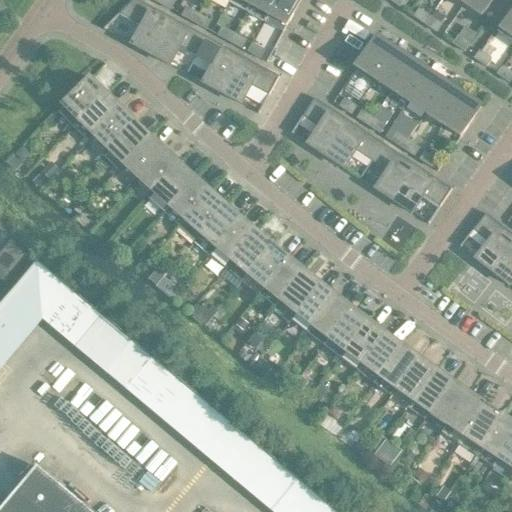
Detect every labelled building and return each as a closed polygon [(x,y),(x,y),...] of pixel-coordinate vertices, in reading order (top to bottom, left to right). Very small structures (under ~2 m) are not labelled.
[(151,56),(172,19),(136,0),(134,0),(119,15),(142,28),(132,46),(151,56)] [(170,0),(160,0),(159,4),(170,10),(175,2),(170,0)] [(247,13),(253,0),(230,0),(229,3),(247,13)] [(264,23),(276,0),(253,0),(247,13),(264,23)] [(276,0),(264,23),(265,23),(269,17),(287,26),(301,0),(276,0)] [(404,0),(393,0),(392,2),(403,10),(408,2),(404,0)] [(467,0),(464,5),(482,17),(493,0),(467,0)] [(194,23),(198,15),(187,9),(182,17),(194,23)] [(426,25),(431,18),(419,10),(414,17),(426,25)] [(198,15),(194,23),(206,30),(211,22),(198,15)] [(511,38),(511,15),(502,31),(511,38)] [(431,18),(426,25),(437,33),(442,26),(431,18)] [(172,19),(151,56),(170,66),(180,48),(197,57),(207,38),(172,19)] [(230,43),(235,35),(223,28),(218,36),(230,43)] [(235,35),(230,43),(242,49),(246,41),(235,35)] [(375,81),(396,49),(378,37),(357,69),(375,81)] [(459,37),(454,45),(465,53),(470,45),(459,37)] [(207,38),(197,57),(214,66),(204,84),(223,95),(243,58),(207,38)] [(248,53),(261,59),(265,52),(253,45),(248,53)] [(392,92),(413,60),(396,49),(375,81),(392,92)] [(475,59),(486,67),(491,60),(480,52),(475,59)] [(243,58),(223,95),(242,105),(251,87),(269,97),(279,78),(243,58)] [(409,103),(430,71),(413,60),(392,92),(409,103)] [(97,77),(113,90),(124,75),(108,63),(97,77)] [(498,75),(510,83),(511,79),(511,73),(503,68),(498,75)] [(430,71),(409,103),(426,114),(447,83),(430,71)] [(79,123),(107,95),(91,80),(64,107),(79,123)] [(447,83),(426,114),(443,126),(464,94),(447,83)] [(464,94),(443,126),(461,138),(482,106),(464,94)] [(107,95),(79,123),(75,128),(89,143),(121,109),(107,95)] [(327,157),(350,122),(315,99),(303,117),(320,128),(309,145),(327,157)] [(340,107),(352,115),(357,108),(345,100),(340,107)] [(374,119),(369,126),(380,134),(385,126),(393,115),(383,108),(375,120),(374,119)] [(109,152),(136,123),(121,109),(89,143),(103,158),(109,152)] [(369,126),(374,119),(362,112),(357,119),(369,126)] [(412,138),(419,121),(407,116),(399,133),(412,138)] [(350,122),(327,157),(345,169),(356,152),(372,162),(384,145),(350,122)] [(136,123),(109,152),(124,166),(151,137),(136,123)] [(403,149),(408,142),(396,134),(392,141),(403,149)] [(151,137),(124,166),(139,180),(166,151),(151,137)] [(408,142),(403,149),(414,156),(419,149),(408,142)] [(384,145),(372,162),(388,173),(376,190),(394,202),(417,167),(384,145)] [(23,148),(8,164),(16,171),(31,155),(23,148)] [(166,151),(139,180),(154,194),(181,165),(166,151)] [(420,160),(432,168),(437,161),(425,153),(420,160)] [(52,163),(41,174),(49,182),(60,171),(52,163)] [(181,165),(154,194),(169,208),(196,179),(181,165)] [(417,167),(394,202),(412,214),(423,197),(440,208),(452,190),(417,167)] [(196,179),(169,208),(185,222),(211,192),(196,179)] [(211,192),(185,222),(186,223),(180,229),(196,243),(201,236),(227,206),(211,192)] [(227,206),(201,236),(196,243),(195,243),(211,256),(242,220),(227,206)] [(493,273),(511,249),(511,234),(486,214),(473,232),(489,244),(476,260),(493,273)] [(242,220),(211,256),(226,270),(258,233),(242,220)] [(258,233),(226,270),(242,283),(273,246),(258,233)] [(0,279),(5,283),(28,256),(12,242),(0,256),(0,279)] [(273,246),(242,283),(258,296),(264,289),(289,259),(273,246)] [(511,249),(493,273),(510,287),(511,284),(511,249)] [(289,259),(264,289),(280,302),(305,272),(289,259)] [(335,511),(124,337),(38,265),(0,310),(0,364),(42,315),(103,363),(102,363),(229,468),(225,472),(272,511),(335,511)] [(158,268),(149,279),(157,285),(166,274),(158,268)] [(305,272),(280,302),(296,315),(321,284),(305,272)] [(321,284),(296,315),(292,322),(306,333),(308,334),(337,297),(321,284)] [(337,297),(308,334),(325,347),(353,310),(337,297)] [(353,310),(325,347),(341,359),(369,322),(353,310)] [(242,319),(237,326),(244,331),(249,325),(242,319)] [(369,322),(341,359),(358,372),(362,366),(386,334),(369,322)] [(386,334),(362,366),(379,378),(402,347),(386,334)] [(402,347),(379,378),(396,390),(419,358),(402,347)] [(252,351),(245,361),(254,368),(261,358),(252,351)] [(419,358),(396,390),(413,402),(435,370),(419,358)] [(262,360),(255,368),(266,377),(272,369),(271,368),(262,360)] [(435,370),(413,402),(430,414),(452,382),(435,370)] [(301,377),(295,385),(302,390),(308,383),(301,377)] [(452,382),(430,414),(447,426),(469,394),(452,382)] [(469,394),(447,426),(464,438),(486,405),(469,394)] [(486,405),(464,438),(481,449),(503,416),(486,405)] [(333,406),(328,413),(335,419),(340,412),(333,406)] [(511,422),(503,416),(481,449),(498,460),(511,439),(511,422)] [(511,439),(498,460),(511,469),(511,439)] [(360,441),(353,450),(360,455),(367,446),(360,441)] [(406,450),(399,460),(409,467),(416,457),(406,450)] [(90,511),(38,468),(0,511),(90,511)] [(437,496),(437,498),(437,500),(441,503),(443,503),(445,502),(445,501),(446,500),(446,499),(447,499),(447,498),(448,498),(450,500),(451,500),(451,501),(452,501),(453,502),(454,503),(456,504),(458,503),(459,502),(459,501),(460,501),(460,500),(461,498),(460,494),(459,492),(459,491),(458,491),(457,490),(455,490),(454,491),(452,493),(451,493),(450,493),(450,491),(449,490),(448,490),(447,490),(445,487),(444,488),(443,488),(443,489),(442,489),(442,490),(441,491),(440,492),(440,493),(439,494),(439,495),(438,495),(438,496),(437,496)]
